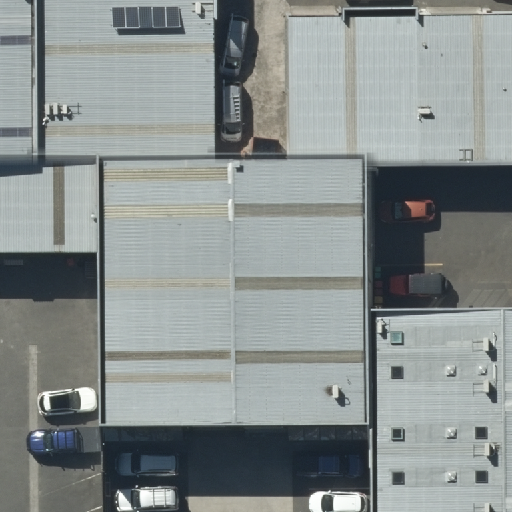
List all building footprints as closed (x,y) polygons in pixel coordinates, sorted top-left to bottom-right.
[(0,0),(0,174),(101,175),(214,169),(213,0),(0,0)] [(288,171),(373,169),(511,168),(511,12),(288,15),(288,171)] [(214,169),(101,175),(106,270),(111,443),(365,443),(366,368),(373,169),(288,171),(214,169)] [(101,175),(0,174),(0,266),(106,270),(101,175)] [(511,511),(511,318),(375,317),(373,511),(511,511)]
